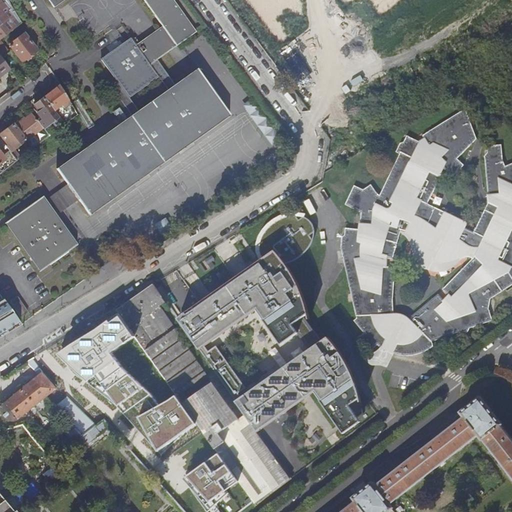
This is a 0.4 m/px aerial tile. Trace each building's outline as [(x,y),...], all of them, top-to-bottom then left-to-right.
[(0,0),(0,38),(20,23),(6,0),(0,0)] [(101,58),(118,81),(110,87),(131,115),(57,170),(67,185),(78,199),(90,216),(232,115),(196,69),(174,85),(157,61),(196,32),(172,0),(47,0),(53,7),(62,0),(141,0),(162,29),(139,46),(134,39),(132,40),(130,37),(101,58)] [(23,34),(8,45),(22,62),(36,50),(23,34)] [(0,39),(0,57),(2,59),(10,52),(0,39)] [(76,115),(58,86),(44,98),(54,111),(64,125),(76,115)] [(54,111),(44,98),(34,105),(39,111),(36,113),(41,120),(38,123),(42,128),(48,137),(64,125),(54,111)] [(448,98),(438,104),(443,113),(453,107),(448,98)] [(469,334),(470,329),(493,321),(490,310),(492,299),(511,286),(511,275),(510,273),(511,269),(511,165),(507,167),(504,160),(503,146),(488,147),(489,155),(486,158),(490,204),(475,232),(466,228),(468,222),(429,204),(444,175),(441,174),(445,168),(456,176),(466,166),(459,158),(479,140),(467,109),(423,134),(426,139),(421,142),(408,136),(405,141),(402,143),(397,152),(401,154),(381,195),(379,195),(372,184),(365,189),(355,185),(346,204),(363,212),(360,229),(347,227),(346,235),(343,237),(343,248),(358,318),(355,320),(365,333),(361,336),(372,350),(378,345),(383,348),(387,344),(394,348),(393,353),(398,355),(404,356),(410,356),(417,355),(425,352),(429,350),(434,346),(433,342),(459,333),(461,337),(469,334)] [(16,126),(26,140),(42,128),(38,123),(31,114),(16,126)] [(16,126),(14,124),(0,135),(5,141),(4,142),(11,152),(22,143),(26,140),(16,126)] [(0,174),(17,161),(0,139),(0,174)] [(22,143),(29,152),(33,148),(26,140),(22,143)] [(67,185),(46,201),(56,216),(78,199),(67,185)] [(56,216),(46,201),(42,196),(5,224),(41,273),(78,245),(56,216)] [(261,262),(180,320),(236,401),(237,403),(259,434),(316,393),(325,405),(357,385),(354,379),(347,364),(339,351),(328,340),(249,394),(216,348),(209,352),(207,348),(258,310),(281,347),(299,334),(293,327),(309,315),(306,305),(298,283),(286,263),(294,261),(304,255),(310,247),(315,235),(311,222),(306,215),(298,214),(291,213),(281,215),(269,224),(257,236),(257,251),(261,262)] [(166,301),(155,284),(117,310),(120,315),(136,337),(142,345),(179,398),(199,425),(220,455),(240,483),(253,502),(256,506),(291,479),(259,434),(237,403),(236,401),(229,407),(159,307),(166,301)] [(16,297),(9,302),(21,319),(28,314),(16,297)] [(3,299),(2,299),(0,300),(0,339),(9,334),(7,331),(20,323),(3,299)] [(136,337),(120,315),(59,356),(78,377),(122,410),(157,456),(199,425),(179,398),(160,407),(151,393),(125,370),(112,355),(136,337)] [(31,382),(45,397),(54,390),(45,377),(44,378),(41,374),(43,373),(39,368),(36,370),(29,364),(29,361),(20,366),(26,374),(31,382)] [(26,374),(20,366),(12,371),(18,380),(26,374)] [(16,420),(45,397),(31,382),(3,405),(2,408),(2,411),(3,415),(5,419),(9,422),(13,422),(16,420)] [(460,413),(463,418),(478,436),(482,442),(483,441),(511,477),(511,440),(501,426),(502,425),(480,397),(460,413)] [(391,505),(478,436),(463,418),(376,486),(373,482),(353,499),(356,502),(343,511),(389,511),(394,509),(391,505)] [(106,419),(81,433),(86,443),(112,428),(106,419)] [(81,437),(71,426),(64,432),(74,443),(81,437)] [(240,483),(220,455),(184,481),(208,511),(228,495),(226,492),(240,483)] [(4,490),(0,492),(0,493),(4,499),(8,496),(4,490)] [(30,490),(9,506),(14,511),(34,496),(30,490)] [(0,493),(0,511),(14,511),(9,506),(4,499),(0,493)]
